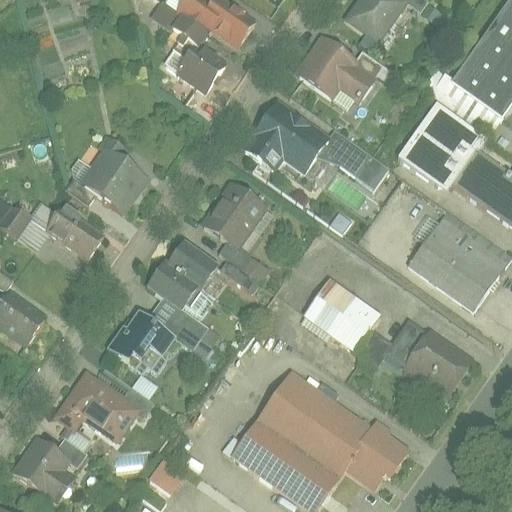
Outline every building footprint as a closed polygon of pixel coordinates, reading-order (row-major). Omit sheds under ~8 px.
[(21,0),(42,83),(90,71),(72,0),(21,0)] [(153,15),(162,4),(156,0),(135,0),(135,1),(153,15)] [(240,50),(258,27),(224,1),(218,8),(207,0),(181,0),(174,10),(211,38),(216,32),(240,50)] [(399,0),(360,0),(343,25),(382,51),(412,8),(399,0)] [(511,0),(507,0),(451,83),(502,118),(511,103),(511,0)] [(322,39),(295,79),(333,104),(341,92),(364,108),(377,88),(354,72),(359,64),(322,39)] [(175,75),(207,97),(225,72),(193,49),(175,75)] [(244,155),(277,177),(284,167),(309,183),(334,146),(277,107),(244,155)] [(451,199),(457,190),(511,228),(511,180),(481,158),(489,146),(439,111),(402,164),(451,199)] [(124,218),(149,183),(108,153),(82,188),(124,218)] [(230,189),(202,230),(239,256),(268,214),(230,189)] [(50,239),(87,265),(106,237),(69,211),(50,239)] [(438,222),(405,270),(472,316),(505,268),(438,222)] [(160,302),(184,317),(215,270),(185,249),(172,269),(163,264),(145,291),(160,302)] [(0,277),(0,288),(5,292),(10,283),(0,277)] [(325,282),(301,317),(352,353),(377,318),(325,282)] [(0,336),(24,354),(47,323),(9,296),(0,308),(0,336)] [(120,328),(100,355),(142,384),(173,341),(189,353),(204,332),(184,317),(160,302),(147,320),(139,315),(127,332),(120,328)] [(477,366),(428,332),(399,373),(448,407),(477,366)] [(285,364),(224,452),(300,505),(332,460),(368,485),(398,442),(285,364)] [(141,414),(83,376),(52,424),(76,439),(84,426),(119,449),(141,414)] [(36,445),(13,480),(56,509),(72,484),(63,477),(70,467),(36,445)] [(148,469),(147,455),(115,457),(116,471),(148,469)] [(150,485),(174,500),(189,478),(165,462),(150,485)]
